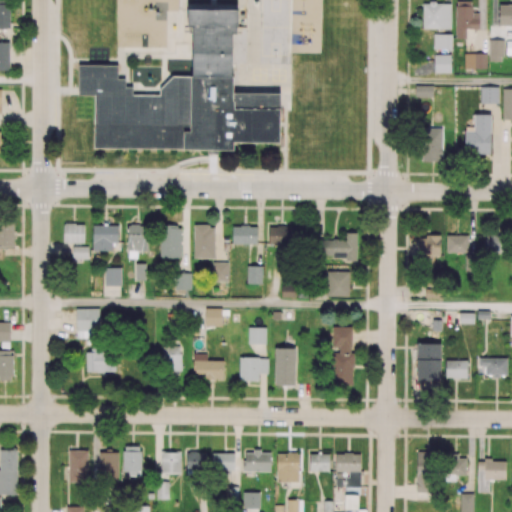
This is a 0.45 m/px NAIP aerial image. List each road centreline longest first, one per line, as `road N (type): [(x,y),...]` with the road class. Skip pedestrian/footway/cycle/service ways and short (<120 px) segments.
road 1 (residential): [(511,418),(0,414)]
road 2 (residential): [(41,0),(41,511)]
road 3 (residential): [(389,190),(0,188)]
road 4 (residential): [(389,190),(386,511)]
road 5 (residential): [(390,0),(389,190)]
road 6 (residential): [(511,192),(389,190)]
